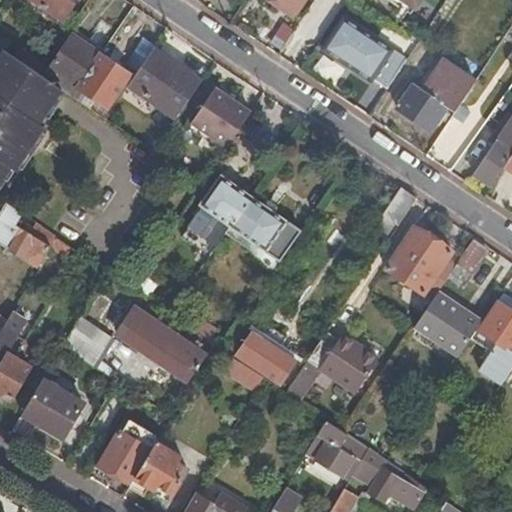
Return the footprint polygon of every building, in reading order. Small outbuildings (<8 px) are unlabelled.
[(32,0),(62,20),(75,0),(32,0)] [(276,0),(270,0),(269,1),(294,18),(297,13),(276,0)] [(277,0),(297,13),(305,0),(277,0)] [(415,8),(402,0),(387,0),(410,16),(415,8)] [(402,0),(415,8),(420,0),(402,0)] [(408,58),(344,16),(325,46),(388,88),(408,58)] [(72,97),(101,55),(72,35),(49,68),(74,86),(68,94),(72,97)] [(139,70),(151,51),(140,43),(127,62),(139,70)] [(11,55),(38,73),(43,65),(16,47),(11,55)] [(61,89),(39,74),(38,73),(11,55),(3,50),(0,54),(0,180),(8,167),(13,171),(43,127),(40,124),(46,116),(44,115),(61,89)] [(177,118),(201,83),(152,50),(151,51),(139,70),(129,85),(177,118)] [(130,75),(101,55),(72,97),(76,100),(82,91),(107,108),(130,75)] [(455,113),(475,82),(443,60),(422,89),(413,83),(396,108),(430,131),(446,107),(455,113)] [(228,146),(251,111),(216,87),(192,122),(228,146)] [(473,175),(490,187),(504,167),(511,154),(511,117),(504,128),(500,125),(489,141),(494,145),(473,175)] [(230,227),(251,197),(219,175),(198,205),(202,209),(230,227)] [(416,198),(401,188),(383,215),(373,231),(388,240),(398,225),(416,198)] [(300,230),(251,197),(230,227),(277,261),(300,230)] [(22,214),(7,203),(0,214),(0,243),(6,247),(12,251),(40,267),(51,247),(57,238),(36,224),(32,230),(26,226),(24,231),(16,225),(22,214)] [(230,227),(202,209),(185,234),(213,252),(230,227)] [(433,299),(439,291),(450,273),(456,265),(448,259),(452,254),(414,228),(386,270),(423,295),(425,293),(433,299)] [(473,264),(486,246),(474,237),(456,265),(450,273),(466,284),(478,267),(473,264)] [(72,260),(78,252),(57,238),(51,247),(72,260)] [(12,251),(6,247),(3,252),(10,256),(12,251)] [(100,280),(105,271),(78,252),(73,262),(100,280)] [(456,345),(475,315),(439,291),(433,299),(420,318),(456,345)] [(511,299),(503,294),(479,333),(496,345),(480,370),(500,383),(511,365),(511,299)] [(195,331),(202,321),(176,304),(170,314),(195,331)] [(117,333),(186,380),(201,359),(174,340),(177,334),(147,315),(143,319),(132,311),(126,319),(124,317),(121,321),(123,323),(117,333)] [(459,357),(483,320),(475,315),(456,345),(420,318),(415,326),(459,357)] [(62,345),(92,365),(109,337),(78,317),(62,345)] [(195,331),(210,341),(216,331),(202,321),(195,331)] [(237,355),(279,385),(294,361),(278,350),(286,339),(263,323),(255,335),(252,333),(237,355)] [(0,332),(0,366),(10,349),(18,337),(3,327),(0,332)] [(340,339),(328,331),(287,391),(300,400),(321,368),(356,392),(379,357),(344,333),(340,339)] [(10,349),(0,366),(0,395),(10,401),(30,368),(14,357),(16,353),(10,349)] [(264,379),(238,362),(232,372),(257,389),(264,379)] [(42,379),(22,414),(63,437),(83,402),(42,379)] [(155,443),(158,439),(129,422),(121,434),(119,432),(99,465),(131,484),(155,443)] [(362,461),(368,451),(343,433),(326,422),(307,454),(344,477),(355,457),(362,461)] [(178,457),(155,443),(131,484),(128,488),(142,497),(148,487),(153,490),(155,484),(168,491),(181,467),(174,463),(178,457)] [(427,495),(429,491),(387,464),(383,470),(427,495)] [(423,502),(427,495),(383,470),(368,496),(384,505),(390,496),(413,511),(420,499),(423,502)] [(214,505),(195,494),(183,511),(249,511),(250,511),(221,493),(214,505)] [(350,511),(352,509),(338,500),(330,511),(350,511)] [(277,502),(272,511),(273,511),(291,511),(292,511),(277,502)]
